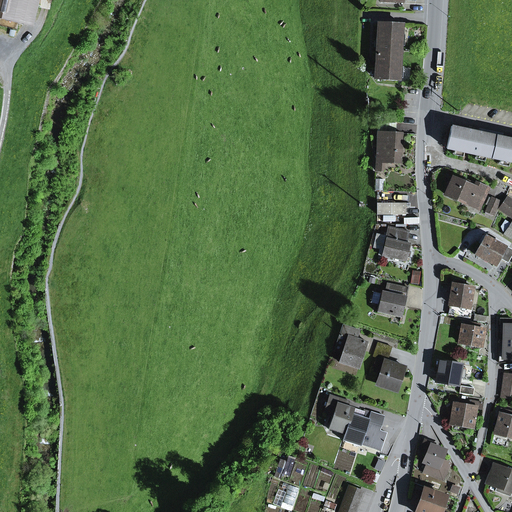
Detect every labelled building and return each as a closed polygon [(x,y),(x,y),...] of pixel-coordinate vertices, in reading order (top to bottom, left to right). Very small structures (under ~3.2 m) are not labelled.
[(401,24),(378,23),(375,78),(399,80),(401,24)] [(395,133),(396,124),(378,123),(378,133),(395,133)] [(511,139),(477,132),(451,127),(446,148),(454,150),(463,152),(475,154),(485,156),(499,159),(509,162),(511,162),(511,139)] [(384,162),(401,163),(402,134),(395,133),(378,133),(376,162),(384,162)] [(376,162),(376,171),(384,171),(384,162),(376,162)] [(468,203),(479,208),(487,189),(476,183),(474,187),(453,178),(445,195),(467,205),(468,203)] [(386,196),(386,212),(403,212),(403,196),(386,196)] [(511,200),(507,197),(499,209),(511,217),(511,200)] [(486,211),(493,214),(499,202),(491,199),(486,211)] [(406,262),(410,244),(405,242),(407,232),(388,227),(386,238),(379,236),(376,246),(383,248),(382,256),(406,262)] [(474,255),(495,266),(499,258),(505,247),(485,236),(474,255)] [(511,253),(511,250),(505,247),(499,258),(507,262),(511,253)] [(391,285),(389,291),(391,291),(406,295),(407,288),(391,285)] [(468,307),(471,289),(453,285),(450,304),(456,305),(454,315),(470,318),(472,308),(468,307)] [(373,292),(371,300),(379,302),(381,294),(373,292)] [(377,312),(401,318),(406,296),(391,293),(390,296),(381,294),(379,302),(377,312)] [(448,314),(454,315),(456,305),(450,304),(448,314)] [(462,326),(459,343),(480,347),(483,329),(478,329),(478,325),(469,323),(469,327),(462,326)] [(511,359),(511,324),(503,324),(503,325),(503,340),(502,354),(509,354),(509,359),(511,359)] [(348,336),(361,340),(361,338),(357,336),(359,331),(343,325),(335,351),(342,353),(348,336)] [(367,342),(361,340),(348,336),(342,353),(339,362),(358,369),(367,342)] [(509,354),(502,354),(503,340),(499,340),(498,363),(509,362),(509,359),(509,354)] [(392,347),(377,342),(375,349),(389,354),(392,347)] [(376,358),(385,361),(387,361),(389,354),(375,349),(373,357),(376,358)] [(385,361),(376,358),(374,364),(383,367),(384,363),(385,361)] [(436,381),(457,385),(461,365),(440,361),(436,381)] [(384,363),(383,367),(377,384),(396,390),(398,385),(404,367),(391,363),(390,366),(384,363)] [(511,374),(504,374),(501,398),(511,399),(511,374)] [(460,386),(459,393),(473,396),(474,388),(460,386)] [(337,403),(348,406),(349,401),(330,395),(324,412),(333,415),(337,403)] [(469,404),(468,407),(475,408),(480,409),(482,403),(469,401),(469,404)] [(354,408),(348,406),(337,403),(333,415),(328,429),(344,434),(345,434),(352,414),(354,408)] [(472,427),(475,408),(468,407),(460,405),(454,404),(450,423),(452,424),(472,427)] [(387,433),(379,431),(382,424),(368,420),(371,412),(364,410),(362,417),(352,414),(345,434),(344,434),(342,441),(360,446),(361,445),(381,452),(387,433)] [(511,412),(500,410),(494,433),(511,437),(511,412)] [(382,424),(384,416),(371,412),(368,420),(382,424)] [(472,427),(452,424),(451,429),(452,430),(470,434),(472,427)] [(430,446),(433,447),(434,444),(424,440),(420,451),(427,454),(430,446)] [(437,466),(440,459),(443,451),(433,447),(430,446),(427,454),(424,461),(427,462),(437,466)] [(278,469),(292,472),(296,457),(282,453),(278,469)] [(450,463),(440,459),(437,466),(427,462),(423,473),(443,480),(450,463)] [(380,471),(384,462),(379,460),(375,469),(380,471)] [(511,471),(493,464),(486,483),(496,486),(511,492),(511,471)] [(291,484),(290,489),(279,487),(276,502),(296,506),(300,486),(291,484)] [(349,486),(339,511),(355,511),(364,492),(349,486)] [(452,486),(450,492),(457,494),(459,488),(452,486)] [(510,496),(511,492),(496,486),(494,491),(510,496)] [(438,511),(444,497),(425,490),(416,511),(438,511)]
